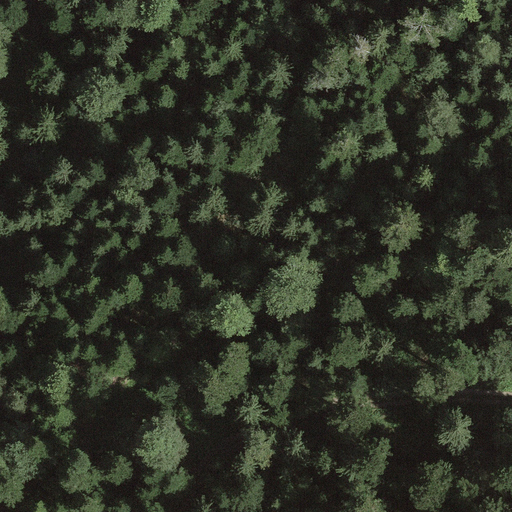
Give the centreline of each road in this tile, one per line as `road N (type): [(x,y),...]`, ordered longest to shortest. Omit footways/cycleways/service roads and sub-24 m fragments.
road 1 (track): [(10,511),(100,413),(172,357),(260,317),(511,247)]
road 2 (track): [(169,511),(206,465),(266,429),(354,400),(511,398)]
